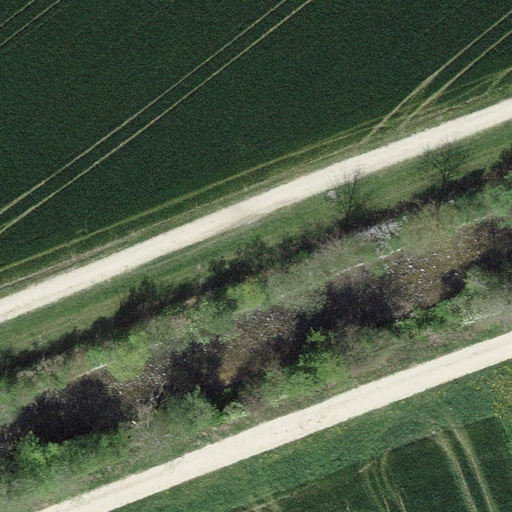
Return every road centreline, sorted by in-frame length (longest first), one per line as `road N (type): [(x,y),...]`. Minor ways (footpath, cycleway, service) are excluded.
road 1 (track): [(511,110),(0,311)]
road 2 (track): [(77,511),(511,345)]
